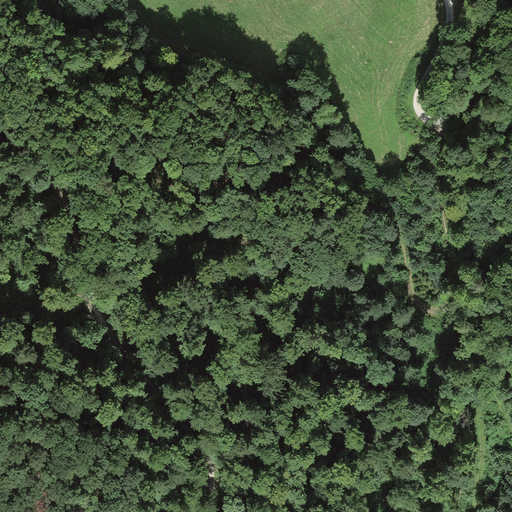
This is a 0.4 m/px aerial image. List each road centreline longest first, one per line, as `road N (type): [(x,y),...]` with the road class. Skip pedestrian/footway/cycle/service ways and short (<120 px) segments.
road 1 (track): [(459,308),(416,303),(395,223),(344,182),(281,92),(240,66),(177,49),(127,0)]
road 2 (track): [(213,511),(208,459),(98,317),(58,192),(0,112)]
road 3 (track): [(511,3),(444,130),(444,218),(465,329)]
road 4 (track): [(465,329),(483,434),(473,511)]
road 5 (track): [(444,130),(419,111),(417,93),(445,43),(448,0)]
road 6 (track): [(98,317),(38,245),(0,224)]
